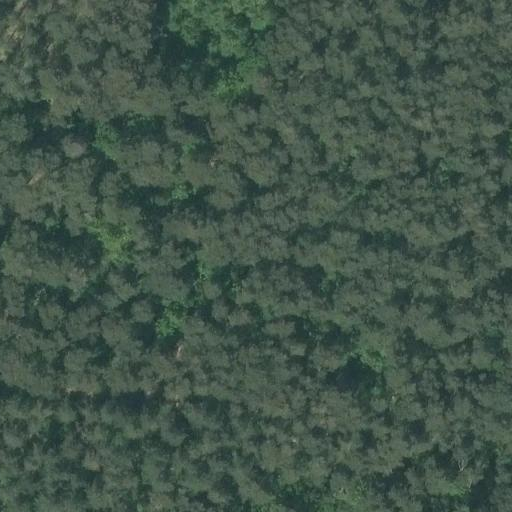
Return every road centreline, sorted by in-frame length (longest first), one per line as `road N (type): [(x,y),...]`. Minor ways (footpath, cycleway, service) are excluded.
road 1 (track): [(511,187),(221,155),(203,135),(54,110),(43,65),(56,0)]
road 2 (track): [(54,511),(166,486),(347,468),(388,453),(450,414),(511,340)]
road 3 (track): [(221,155),(177,405),(0,391)]
